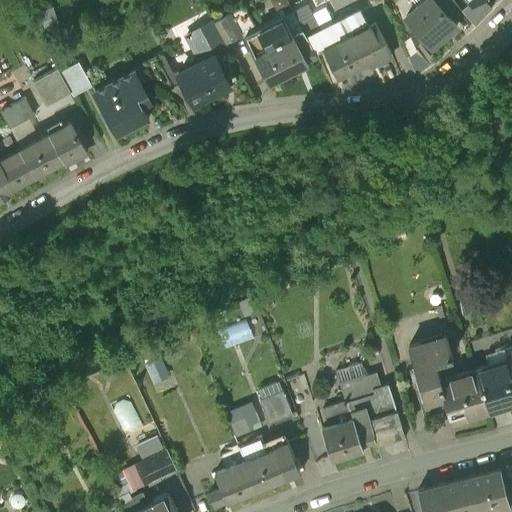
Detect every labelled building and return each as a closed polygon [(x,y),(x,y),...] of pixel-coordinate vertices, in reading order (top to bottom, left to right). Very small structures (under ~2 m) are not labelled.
[(438,0),(430,0),(406,20),(433,52),(462,28),(438,0)] [(482,0),(475,7),(471,2),(463,10),(476,24),(493,8),(485,0),(482,0)] [(232,16),(241,35),(255,28),(245,9),(232,16)] [(324,50),(367,27),(359,11),(306,40),(314,55),(324,50)] [(215,24),(226,46),(243,38),(241,35),(232,16),(215,24)] [(306,40),(293,16),(245,41),(270,89),(301,73),(300,70),(317,61),(314,55),(306,40)] [(222,60),(219,55),(229,50),(226,46),(215,24),(214,22),(186,37),(187,40),(189,39),(201,62),(178,74),(183,83),(194,104),(225,88),(223,85),(232,80),(228,73),(230,67),(227,61),(222,60)] [(390,52),(374,23),(367,27),(324,50),(340,79),(390,52)] [(162,95),(183,83),(178,74),(168,80),(156,56),(142,63),(144,66),(145,66),(160,94),(162,95)] [(72,94),(73,96),(91,87),(78,63),(61,73),(72,94)] [(141,105),(160,94),(145,66),(144,66),(134,72),(144,89),(135,94),(141,105)] [(72,94),(61,73),(57,68),(32,82),(47,108),(72,94)] [(144,89),(134,72),(95,92),(103,107),(100,111),(104,119),(109,119),(117,136),(148,119),(141,105),(135,94),(144,89)] [(0,110),(0,111),(9,129),(34,116),(24,98),(0,110)] [(48,134),(20,150),(35,178),(63,163),(64,163),(86,152),(70,122),(48,134)] [(35,178),(20,150),(0,160),(0,203),(11,197),(8,193),(35,178)] [(245,326),(219,336),(226,352),(251,341),(245,326)] [(450,341),(413,350),(427,406),(444,401),(451,426),(489,416),(477,374),(442,384),(438,364),(455,360),(450,341)] [(508,365),(477,374),(489,416),(511,409),(511,352),(506,354),(508,365)] [(158,366),(145,372),(155,392),(168,386),(158,366)] [(405,442),(389,388),(381,390),(377,377),(366,380),(361,366),(336,374),(346,406),(347,406),(362,450),(375,446),(376,451),(405,442)] [(282,394),(259,403),(269,426),(292,417),(282,394)] [(362,450),(347,406),(346,406),(324,413),(329,431),(322,433),(331,463),(363,453),(362,450)] [(231,427),(236,439),(261,430),(256,417),(231,427)] [(286,479),(275,452),(273,453),(268,454),(263,440),(238,450),(244,464),(256,493),(287,481),(286,479)] [(137,451),(143,463),(162,454),(157,442),(137,451)] [(275,452),(286,479),(298,474),(287,444),(272,450),(273,453),(275,452)] [(162,454),(143,463),(133,468),(143,489),(177,473),(174,468),(167,452),(162,454)] [(256,493),(244,464),(214,475),(220,492),(208,497),(212,507),(224,502),(225,505),(256,493)] [(507,492),(501,472),(470,480),(478,511),(496,511),(511,508),(510,506),(511,505),(511,490),(511,491),(507,492)] [(478,511),(470,480),(419,493),(423,511),(478,511)] [(123,511),(140,511),(149,508),(143,496),(131,502),(128,496),(118,501),(123,511)] [(175,511),(168,497),(149,508),(140,511),(175,511)]
